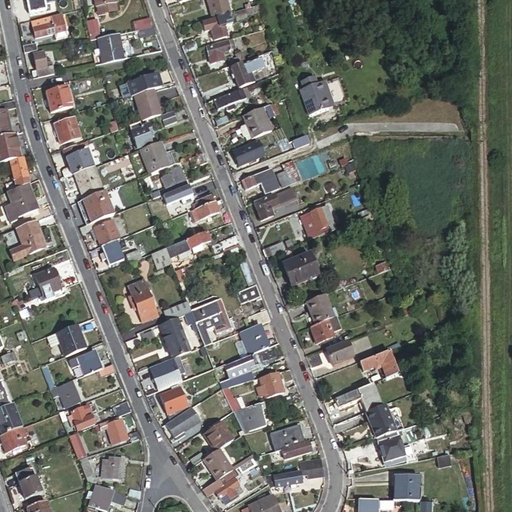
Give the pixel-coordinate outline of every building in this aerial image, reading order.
[(23,0),(27,14),(44,11),(42,4),(52,2),(51,0),(23,0)] [(204,0),(210,20),(228,15),(224,0),(204,0)] [(96,16),(113,12),(112,4),(94,8),(96,16)] [(242,11),(243,15),(258,11),(257,6),(242,11)] [(33,40),(64,33),(63,30),(60,17),(60,15),(49,17),(49,19),(30,23),(33,40)] [(225,37),(222,28),(230,26),(227,17),(201,24),(203,32),(209,31),(212,41),(225,37)] [(91,40),(97,39),(94,21),(87,22),(91,40)] [(138,39),(154,35),(151,28),(136,31),(138,39)] [(100,64),(120,60),(115,36),(105,38),(107,49),(98,50),(100,64)] [(98,50),(107,49),(105,38),(97,39),(91,40),(88,41),(90,52),(98,50)] [(226,41),(204,47),(209,65),(223,61),(221,53),(229,51),(226,41)] [(22,54),(34,50),(32,43),(20,46),(22,54)] [(182,52),(194,49),(192,43),(180,47),(182,52)] [(226,61),(228,66),(243,60),(240,52),(239,53),(238,52),(235,53),(235,55),(233,56),(234,58),(226,61)] [(36,79),(53,75),(51,67),(44,69),(41,53),(30,56),(36,79)] [(232,78),(236,88),(247,84),(248,84),(244,75),(252,72),(260,69),(257,61),(241,67),(240,64),(228,69),(231,76),(232,78)] [(53,75),(63,72),(61,63),(51,66),(51,67),(53,75)] [(248,87),(256,83),(252,72),(244,75),(248,84),(247,84),(248,87)] [(150,90),(160,87),(156,75),(126,84),(130,96),(133,96),(150,90)] [(303,89),(316,84),(313,77),(301,82),(303,89)] [(277,82),(267,86),(273,102),(283,98),(277,82)] [(320,83),(328,108),(333,106),(324,82),(320,83)] [(316,84),(303,89),(299,90),(308,115),(328,108),(320,83),(316,84)] [(50,113),(71,107),(66,87),(44,93),(50,113)] [(225,112),(232,110),(231,105),(239,102),(238,99),(243,97),(240,89),(224,96),(216,99),(211,100),(215,111),(223,108),(225,112)] [(141,121),(158,116),(150,90),(133,96),(141,121)] [(211,100),(216,99),(214,95),(214,93),(204,97),(206,102),(211,100)] [(0,110),(3,110),(13,107),(12,101),(0,103),(0,110)] [(272,104),(267,106),(273,117),(279,115),(274,105),(272,104)] [(267,106),(263,107),(268,118),(273,117),(267,106)] [(248,135),(268,128),(261,108),(258,109),(252,112),(241,116),(244,124),(248,135)] [(0,135),(8,134),(3,110),(0,110),(0,135)] [(163,125),(174,121),(171,111),(159,115),(163,125)] [(216,126),(227,122),(225,117),(214,121),(216,126)] [(59,144),(78,137),(71,118),(53,125),(59,144)] [(136,148),(150,142),(147,136),(146,133),(149,132),(150,131),(147,123),(140,126),(139,121),(128,125),(130,130),(129,130),(134,144),(136,148)] [(243,137),(248,135),(244,124),(239,126),(238,128),(241,136),(243,137)] [(243,137),(245,141),(270,131),(268,128),(248,135),(243,137)] [(0,161),(7,160),(18,158),(12,133),(8,134),(0,135),(0,161)] [(305,136),(291,141),(294,149),(308,144),(305,136)] [(255,142),(249,144),(254,158),(261,156),(255,142)] [(147,174),(173,164),(168,151),(161,154),(157,143),(138,150),(147,174)] [(64,158),(76,153),(73,144),(61,149),(64,158)] [(236,165),(254,158),(249,144),(231,151),(236,165)] [(68,166),(71,175),(72,174),(90,167),(91,167),(84,150),(76,153),(64,158),(68,166)] [(201,153),(187,158),(191,168),(205,162),(201,153)] [(12,180),(24,177),(20,157),(18,158),(7,160),(11,179),(12,180)] [(281,188),(299,181),(291,160),(281,164),(284,172),(277,175),(281,188)] [(353,163),(343,166),(346,174),(356,170),(353,163)] [(59,170),(57,172),(60,179),(71,175),(68,166),(59,170)] [(81,199),(99,192),(90,167),(72,174),(81,199)] [(160,195),(184,186),(182,182),(184,181),(179,167),(169,171),(170,173),(159,178),(163,187),(156,190),(159,196),(160,195)] [(262,194),(277,188),(269,169),(240,180),(245,190),(259,185),(262,194)] [(24,183),(26,182),(24,177),(12,180),(14,188),(24,183)] [(4,192),(14,188),(12,180),(11,179),(1,182),(4,192)] [(14,218),(34,210),(24,183),(14,188),(4,192),(9,203),(14,218)] [(182,198),(190,195),(186,186),(184,186),(160,195),(164,205),(179,199),(182,198)] [(90,223),(110,215),(101,192),(99,192),(81,199),(80,200),(89,223),(90,223)] [(269,208),(276,206),(272,195),(252,202),(259,219),(271,215),(269,208)] [(196,208),(211,203),(209,196),(194,202),(195,205),(196,208)] [(206,217),(210,216),(217,213),(213,202),(211,203),(196,208),(192,210),(188,212),(192,223),(206,217)] [(13,220),(14,218),(9,203),(1,206),(7,222),(13,220)] [(310,215),(300,219),(308,239),(335,229),(325,206),(309,213),(310,215)] [(360,219),(357,220),(363,234),(373,229),(367,215),(363,217),(360,219)] [(10,260),(50,245),(43,228),(39,229),(36,220),(12,229),(19,246),(6,251),(10,260)] [(114,240),(117,239),(110,221),(92,228),(92,230),(97,241),(99,246),(114,240)] [(88,231),(92,230),(92,228),(90,223),(89,223),(78,227),(80,234),(88,231)] [(93,242),(97,241),(92,230),(88,231),(93,242)] [(181,247),(183,252),(208,242),(204,232),(173,244),(175,250),(181,247)] [(223,252),(238,245),(235,236),(219,242),(223,252)] [(99,246),(101,253),(97,254),(99,260),(103,259),(106,265),(121,260),(114,240),(99,246)] [(265,257),(283,249),(280,241),(261,249),(265,257)] [(168,258),(183,252),(181,247),(175,250),(173,244),(164,248),(168,258)] [(169,262),(168,258),(164,248),(154,252),(160,266),(169,262)] [(127,262),(139,257),(135,249),(124,254),(127,262)] [(155,268),(160,266),(154,252),(149,254),(155,268)] [(289,281),(314,271),(307,254),(281,264),(289,281)] [(178,282),(183,280),(178,269),(173,271),(178,282)] [(51,290),(58,287),(51,270),(31,278),(39,295),(44,306),(55,301),(51,290)] [(289,281),(290,286),(316,275),(314,271),(289,281)] [(139,320),(154,314),(141,281),(126,287),(129,296),(127,297),(130,305),(132,304),(134,308),(139,320)] [(235,293),(239,304),(259,297),(255,285),(235,293)] [(333,317),(330,309),(324,294),(305,301),(314,325),(326,320),(333,317)] [(18,296),(12,299),(17,311),(20,310),(19,307),(22,306),(18,296)] [(189,312),(194,323),(224,311),(219,299),(189,311),(189,312)] [(175,318),(182,315),(189,312),(189,311),(185,302),(161,312),(165,322),(175,318)] [(257,324),(268,320),(264,309),(246,316),(250,327),(257,324)] [(211,342),(205,328),(212,325),(215,334),(231,327),(228,320),(224,311),(194,323),(197,331),(203,345),(211,342)] [(190,324),(194,323),(189,312),(182,315),(186,326),(190,324)] [(331,332),(339,329),(335,317),(333,317),(326,320),(331,332)] [(176,356),(188,351),(175,318),(165,322),(156,326),(169,359),(176,356)] [(333,337),(331,332),(326,320),(314,325),(309,327),(315,343),(333,337)] [(247,355),(266,347),(257,324),(250,327),(238,332),(247,355)] [(59,351),(81,342),(74,325),(52,333),(56,343),(59,351)] [(52,333),(43,337),(47,347),(56,343),(52,333)] [(330,363),(352,355),(346,340),(324,348),(330,363)] [(59,351),(62,356),(83,348),(81,342),(59,351)] [(96,370),(99,369),(97,362),(92,351),(75,358),(82,376),(96,370)] [(385,377),(396,373),(387,351),(359,362),(363,371),(373,367),(374,369),(381,366),(385,377)] [(180,382),(178,376),(183,374),(176,356),(169,359),(148,367),(157,391),(180,382)] [(246,369),(256,365),(252,356),(223,366),(230,387),(250,380),(246,369)] [(275,373),(288,370),(285,360),(271,364),(274,374),(275,373)] [(99,377),(113,371),(110,365),(102,368),(99,369),(96,370),(99,377)] [(43,379),(49,377),(45,366),(39,369),(43,379)] [(281,392),(279,385),(278,381),(275,373),(274,374),(258,379),(260,385),(262,395),(263,397),(281,392)] [(49,377),(43,379),(47,389),(53,386),(49,377)] [(63,408),(77,403),(69,383),(55,389),(54,387),(48,390),(51,396),(53,395),(53,393),(56,392),(63,408)] [(361,407),(374,402),(367,385),(357,389),(360,398),(358,399),(359,403),(361,407)] [(290,396),(298,394),(295,386),(288,388),(290,396)] [(229,413),(238,410),(233,397),(231,398),(227,387),(220,389),(229,413)] [(169,421),(186,410),(178,388),(170,391),(158,396),(169,421)] [(358,399),(360,398),(357,389),(334,398),(336,403),(332,405),(333,408),(358,399)] [(283,405),(301,401),(298,394),(290,396),(281,398),(283,405)] [(364,413),(377,408),(374,402),(361,407),(363,413),(364,413)] [(250,430),(264,426),(259,408),(262,407),(262,403),(258,404),(238,410),(229,413),(239,435),(247,433),(245,423),(248,423),(250,430)] [(0,434),(1,437),(20,429),(10,404),(7,405),(0,407),(0,434)] [(115,410),(117,415),(128,411),(126,405),(115,410)] [(377,408),(364,413),(374,438),(394,431),(387,413),(384,405),(377,408)] [(75,431),(92,424),(89,416),(83,418),(80,408),(70,412),(72,419),(74,422),(72,423),(73,427),(75,431)] [(182,431),(198,421),(189,408),(186,410),(169,421),(165,423),(174,437),(172,437),(174,441),(184,434),(182,431)] [(394,410),(387,413),(394,431),(401,428),(394,410)] [(66,436),(70,434),(61,411),(56,412),(66,436)] [(229,437),(231,440),(239,435),(229,413),(226,414),(234,434),(229,437)] [(110,444),(125,439),(122,432),(120,426),(118,420),(104,425),(110,444)] [(231,440),(229,437),(220,423),(203,435),(214,451),(231,440)] [(299,432),(300,428),(300,423),(297,423),(282,426),(283,429),(297,425),(299,432)] [(281,449),(303,442),(299,432),(297,425),(283,429),(270,433),(275,451),(281,449)] [(21,440),(24,438),(20,429),(1,437),(0,437),(0,447),(2,447),(6,455),(11,453),(18,450),(24,448),(21,440)] [(128,438),(129,442),(139,438),(136,430),(126,433),(128,438)] [(77,449),(77,448),(71,433),(70,434),(66,436),(72,451),(77,449)] [(382,460),(404,453),(397,434),(376,441),(382,460)] [(284,458),(310,451),(308,446),(307,441),(303,442),(281,449),(284,458)] [(74,457),(80,455),(77,449),(72,451),(74,457)] [(215,481),(227,472),(214,451),(203,458),(201,459),(215,481)] [(201,459),(203,458),(199,452),(188,459),(192,465),(201,459)] [(448,455),(435,457),(437,467),(449,465),(448,455)] [(90,482),(92,476),(84,456),(76,459),(84,479),(90,482)] [(99,478),(118,480),(120,461),(116,461),(116,458),(107,457),(107,460),(101,459),(99,478)] [(248,482),(243,474),(253,467),(249,459),(227,472),(215,481),(200,490),(205,497),(214,491),(219,498),(220,498),(225,505),(237,497),(236,495),(242,491),(234,479),(238,477),(243,485),(248,482)] [(304,469),(322,467),(320,459),(299,462),(300,469),(298,470),(304,469)] [(23,499),(39,493),(30,467),(13,473),(23,499)] [(305,478),(323,476),(322,467),(304,469),(304,474),(305,478)] [(295,484),(300,483),(299,475),(298,473),(263,478),(264,487),(270,486),(270,487),(289,485),(295,484)] [(395,500),(416,501),(417,477),(391,476),(391,486),(396,486),(395,500)] [(121,507),(124,497),(101,488),(100,490),(92,487),(90,492),(86,490),(84,497),(88,499),(86,504),(95,507),(95,508),(104,511),(107,502),(121,507)] [(125,494),(137,497),(139,490),(126,487),(125,494)] [(276,511),(269,497),(239,511),(276,511)] [(374,511),(374,507),(375,499),(356,499),(355,511),(374,511)] [(390,500),(375,499),(374,507),(391,508),(391,500),(390,500)] [(46,511),(43,501),(24,507),(25,511),(46,511)]
